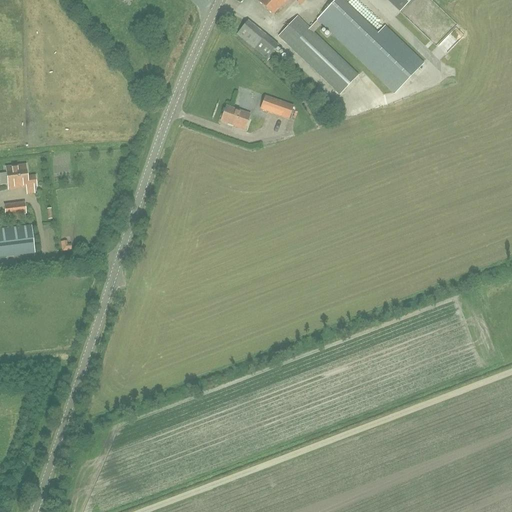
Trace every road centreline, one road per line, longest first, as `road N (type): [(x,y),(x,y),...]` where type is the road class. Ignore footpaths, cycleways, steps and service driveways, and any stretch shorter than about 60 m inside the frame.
road 1 (tertiary): [(33,511),(168,114),(218,0)]
road 2 (track): [(146,511),(511,372)]
